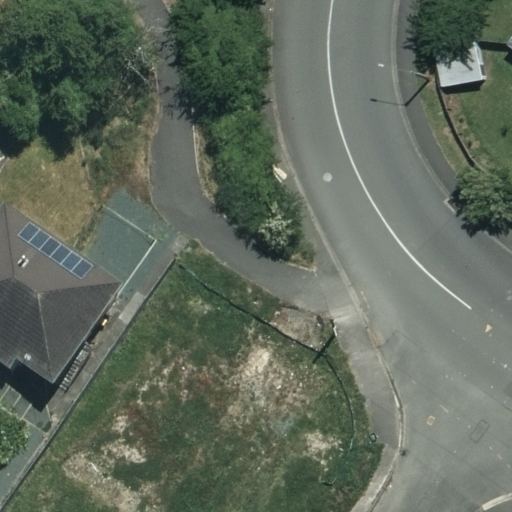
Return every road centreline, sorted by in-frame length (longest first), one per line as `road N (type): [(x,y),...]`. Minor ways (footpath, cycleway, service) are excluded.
road 1 (residential): [(511,338),(430,276),(375,210),(340,136),(329,85),(332,0)]
road 2 (residential): [(418,511),(511,375)]
